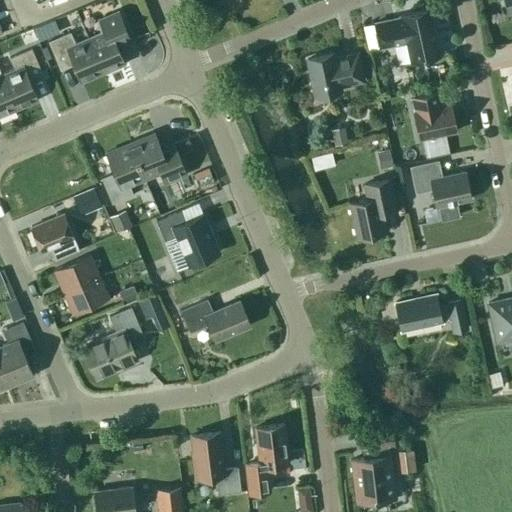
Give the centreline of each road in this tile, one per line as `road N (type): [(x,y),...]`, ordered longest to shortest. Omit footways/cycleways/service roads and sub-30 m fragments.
road 1 (residential): [(72,413),(201,395),(309,354)]
road 2 (residential): [(284,295),(190,74)]
road 3 (residential): [(284,295),(511,245)]
road 4 (residential): [(511,223),(465,0)]
road 5 (residential): [(0,153),(190,74)]
road 6 (residential): [(72,413),(0,233)]
road 7 (residential): [(344,0),(187,64)]
road 8 (residential): [(331,511),(309,354)]
